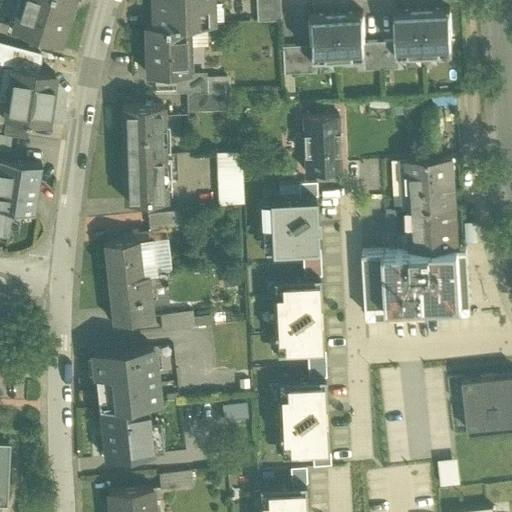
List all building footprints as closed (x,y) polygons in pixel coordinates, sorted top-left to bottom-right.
[(71,0),(21,0),(13,29),(58,43),(71,0)] [(154,0),(155,24),(190,23),(215,22),(215,20),(209,21),(209,6),(213,6),(212,0),(154,0)] [(280,0),(256,0),(257,21),(281,20),(280,0)] [(451,7),(395,10),(396,40),(397,55),(398,55),(453,52),(451,7)] [(364,12),(308,14),(309,44),(310,60),(311,60),(365,57),(366,57),(365,42),(364,12)] [(190,23),(156,24),(155,24),(145,24),(146,62),(145,62),(145,73),(192,72),(190,23)] [(396,40),(381,41),(382,68),(399,67),(398,55),(397,55),(396,40)] [(40,52),(0,41),(0,58),(1,58),(0,66),(0,119),(4,120),(4,117),(29,121),(29,119),(47,122),(47,118),(49,117),(50,107),(49,106),(54,73),(38,71),(40,52)] [(382,68),(381,41),(365,42),(366,57),(365,57),(365,69),(382,68)] [(309,44),(282,46),(284,73),(312,72),(311,60),(310,60),(309,44)] [(206,78),(175,79),(175,93),(186,93),(207,92),(206,78)] [(207,92),(186,93),(187,111),(225,110),(224,91),(207,92)] [(162,106),(122,107),(123,155),(164,153),(162,106)] [(338,112),(301,114),(304,169),(341,168),(338,112)] [(29,121),(4,117),(4,120),(0,119),(0,133),(4,134),(27,137),(29,121)] [(243,177),(242,151),(218,151),(219,205),(244,202),(243,177)] [(164,153),(123,155),(125,200),(165,199),(164,153)] [(409,201),(456,199),(456,191),(455,191),(453,154),(407,157),(409,201)] [(41,162),(0,155),(0,234),(8,235),(10,220),(9,220),(11,207),(33,211),(41,162)] [(315,196),(269,198),(271,250),(318,247),(315,196)] [(456,199),(409,201),(412,249),(458,246),(455,204),(456,204),(456,199)] [(182,209),(148,213),(149,228),(183,224),(182,209)] [(147,232),(124,235),(121,240),(103,242),(107,278),(149,273),(157,272),(153,238),(147,232)] [(412,249),(364,251),(368,315),(470,310),(466,246),(458,246),(412,249)] [(149,273),(107,278),(112,321),(154,317),(149,273)] [(319,277),(273,279),(276,352),(322,350),(319,277)] [(192,310),(160,314),(162,330),(194,327),(192,310)] [(159,390),(158,384),(160,383),(155,346),(96,354),(102,392),(134,387),(135,393),(159,390)] [(511,372),(462,378),(468,431),(511,426),(511,372)] [(324,377),(277,380),(281,454),(328,452),(324,377)] [(224,417),(247,416),(246,402),(223,403),(224,417)] [(148,403),(99,408),(101,429),(104,428),(105,438),(103,438),(105,457),(147,452),(144,421),(150,421),(148,403)] [(8,444),(0,443),(0,503),(5,504),(8,444)] [(188,445),(156,448),(159,473),(190,469),(188,445)] [(441,484),(460,483),(458,457),(439,459),(441,484)] [(190,469),(159,473),(160,487),(192,483),(190,469)] [(305,511),(305,483),(259,485),(260,511),(305,511)] [(153,486),(109,490),(111,511),(154,511),(154,505),(155,505),(153,486)]
